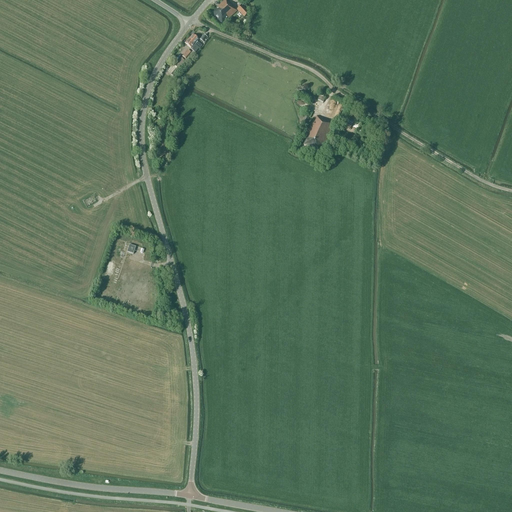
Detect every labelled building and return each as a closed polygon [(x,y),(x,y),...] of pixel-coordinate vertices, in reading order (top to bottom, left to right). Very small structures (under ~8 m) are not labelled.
[(228,19),(237,11),(229,3),(228,3),(225,0),(216,8),(217,9),(211,13),(222,25),(228,19)] [(237,10),(244,17),(249,13),(241,6),(237,10)] [(197,42),(198,40),(193,35),(189,39),(195,44),(194,45),(198,49),(199,49),(201,46),(197,42)] [(193,56),(195,53),(198,49),(194,45),(195,44),(189,39),(185,43),(191,49),(188,52),(187,51),(182,57),(180,60),(174,65),(179,70),(186,62),(189,59),(188,57),(191,54),(193,56)] [(350,115),(346,125),(353,128),(357,118),(350,115)] [(303,145),(320,153),(333,124),(320,118),(320,119),(315,117),(307,135),(308,135),(306,139),(303,145)] [(86,205),(97,201),(95,194),(84,199),(86,205)] [(135,247),(129,245),(127,253),(133,255),(135,247)]
